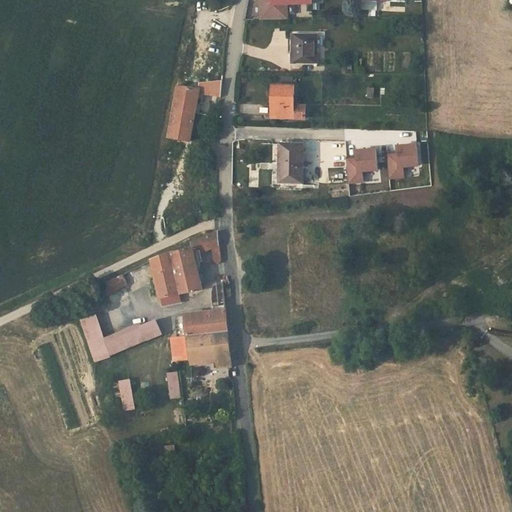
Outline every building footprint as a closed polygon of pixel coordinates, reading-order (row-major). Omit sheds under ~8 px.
[(270,4),(270,0),(260,0),(261,16),(287,15),(287,4),(270,4)] [(317,32),(290,32),(289,62),(316,62),(317,32)] [(201,84),(200,90),(199,95),(220,97),(222,82),(201,84)] [(294,120),(295,86),(271,86),(269,120),(294,120)] [(199,95),(200,90),(177,87),(167,137),(190,142),(199,95)] [(304,145),(280,145),(279,181),(303,182),(304,145)] [(397,155),(388,156),(390,179),(404,178),(404,169),(417,167),(415,145),(396,146),(397,155)] [(356,160),(347,161),(349,184),(363,182),(363,173),(376,172),(374,149),(355,151),(356,160)] [(209,247),(220,254),(218,231),(184,245),(186,249),(152,261),(163,305),(181,301),(180,294),(201,290),(189,254),(209,247)] [(128,285),(123,273),(118,275),(99,284),(105,295),(128,285)] [(179,325),(180,335),(191,335),(228,332),(224,292),(223,285),(215,286),(215,308),(189,311),(190,323),(179,325)] [(112,354),(108,335),(106,336),(97,313),(83,318),(98,359),(112,354)] [(160,319),(145,325),(149,340),(164,334),(160,319)] [(112,354),(149,340),(145,325),(144,322),(108,335),(112,354)] [(231,366),(228,332),(191,335),(193,358),(217,356),(217,361),(218,367),(231,366)] [(193,358),(191,335),(180,335),(174,336),(175,359),(181,359),(190,358),(193,358)] [(167,372),(168,399),(180,398),(179,371),(167,372)] [(124,411),(136,409),(130,378),(118,380),(124,411)] [(149,435),(144,436),(146,454),(152,453),(149,435)] [(183,455),(180,438),(172,439),(175,456),(183,455)]
